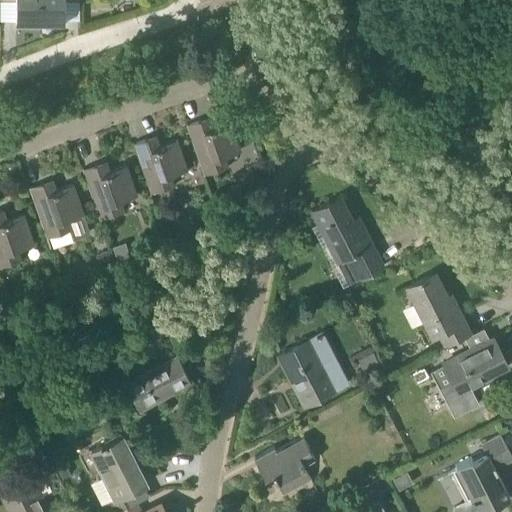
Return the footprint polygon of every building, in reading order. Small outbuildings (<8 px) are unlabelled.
[(15,0),(16,21),(40,21),(40,0),(15,0)] [(40,0),(40,21),(64,21),(64,0),(40,0)] [(210,116),(201,119),(186,124),(203,175),(228,167),(224,156),(240,150),(230,122),(214,127),(210,116)] [(157,135),(148,138),(133,143),(151,193),(175,185),(172,174),(187,168),(177,140),(161,145),(157,135)] [(106,161),(97,164),(82,169),(100,219),(125,211),(121,200),(137,194),(127,166),(110,171),(106,161)] [(53,179),(44,182),(29,187),(47,238),(62,233),(58,222),(67,219),(74,238),(89,232),(82,214),(83,213),(73,184),(57,190),(53,179)] [(363,226),(357,229),(340,196),(312,210),(338,261),(349,255),(361,277),(383,265),(363,226)] [(4,209),(0,210),(0,266),(22,259),(18,248),(34,243),(24,214),(8,220),(4,209)] [(180,237),(173,239),(177,249),(184,246),(180,237)] [(129,253),(117,258),(122,271),(134,266),(129,253)] [(434,272),(407,286),(432,336),(439,332),(446,345),(470,333),(455,304),(451,306),(434,272)] [(169,316),(141,333),(148,345),(176,328),(169,316)] [(347,382),(321,333),(279,354),(304,404),(347,382)] [(472,383),(508,365),(493,336),(444,362),(453,380),(439,387),(448,405),(476,391),(472,383)] [(373,350),(358,359),(366,374),(381,366),(373,350)] [(176,355),(127,380),(140,407),(190,382),(176,355)] [(471,456),(456,464),(472,496),(465,500),(465,501),(453,507),(455,511),(486,511),(497,507),(495,504),(509,497),(495,467),(511,458),(511,456),(500,434),(481,443),(486,453),(473,460),(471,456)] [(116,511),(117,511),(138,501),(132,490),(147,482),(123,435),(107,443),(106,442),(100,445),(101,446),(91,451),(104,476),(91,483),(101,504),(110,500),(116,511)] [(264,476),(272,472),(283,493),(311,478),(304,465),(315,459),(303,436),(276,450),(274,446),(254,456),(264,476)] [(384,475),(362,486),(367,497),(389,486),(384,475)] [(48,511),(31,476),(0,492),(10,511),(13,510),(14,511),(48,511)] [(385,511),(378,498),(351,511),(385,511)] [(142,511),(138,501),(117,511),(165,511),(161,504),(144,511),(142,511)]
